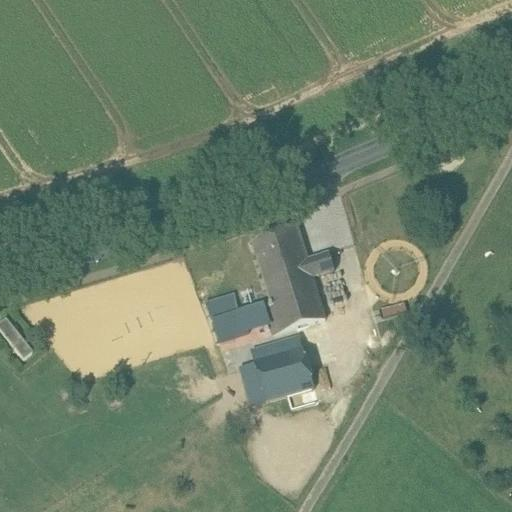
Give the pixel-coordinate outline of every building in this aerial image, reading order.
[(298,228),(252,242),(264,282),(309,268),(307,261),(308,261),(298,228)] [(308,261),(307,261),(309,268),(313,279),(334,272),(329,254),(308,261)] [(309,268),(264,282),(272,306),(276,319),(281,334),(325,321),(313,279),(309,268)] [(232,297),(205,306),(210,324),(238,315),(232,297)] [(272,306),(262,309),(261,307),(252,310),(256,326),(269,321),(276,319),(272,306)] [(281,334),(276,319),(269,321),(274,336),(281,334)] [(32,355),(6,322),(0,326),(0,334),(22,362),(32,355)] [(299,339),(277,345),(281,358),(303,351),(299,339)] [(281,358),(255,365),(266,403),(314,390),(303,351),(281,358)]
